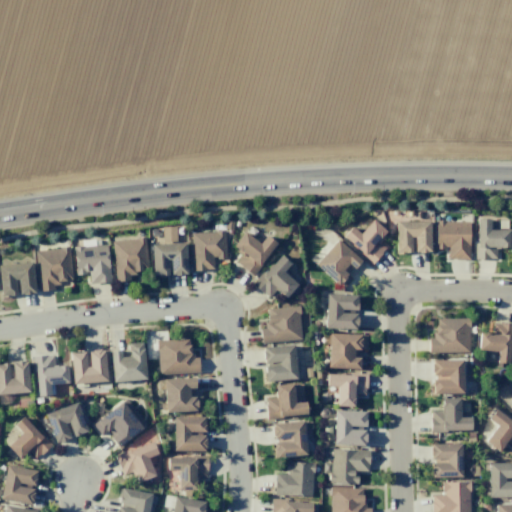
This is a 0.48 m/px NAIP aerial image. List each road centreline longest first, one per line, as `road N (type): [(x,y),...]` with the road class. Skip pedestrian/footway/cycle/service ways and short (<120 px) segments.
road 1 (secondary): [(0,214),(282,179),(511,177)]
road 2 (residential): [(235,511),(235,415),(219,308),(0,327)]
road 3 (residential): [(511,289),(398,293),(401,511)]
